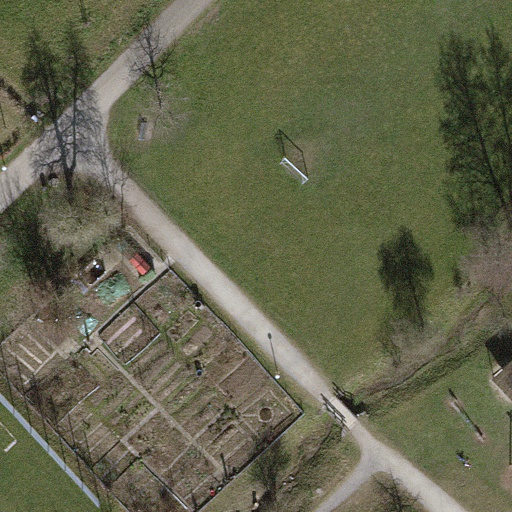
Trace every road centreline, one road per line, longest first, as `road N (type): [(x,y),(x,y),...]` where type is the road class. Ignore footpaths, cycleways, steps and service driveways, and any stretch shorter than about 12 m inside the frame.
road 1 (track): [(70,123),(439,511)]
road 2 (track): [(70,123),(195,0)]
